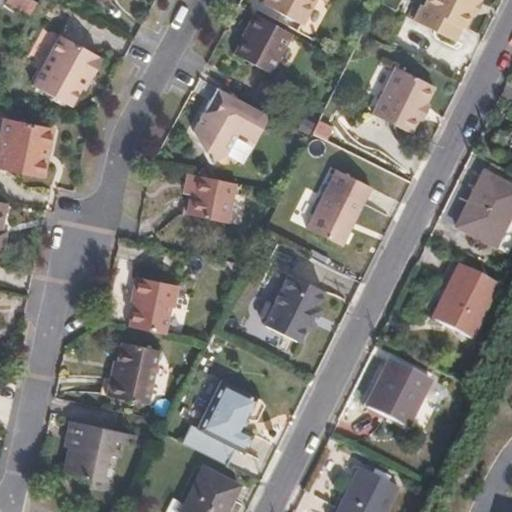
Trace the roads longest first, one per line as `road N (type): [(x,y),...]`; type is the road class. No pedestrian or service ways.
road 1 (residential): [(4,511),(30,434),(66,261),(112,205),(120,152),(198,0)]
road 2 (residential): [(511,15),(265,511)]
